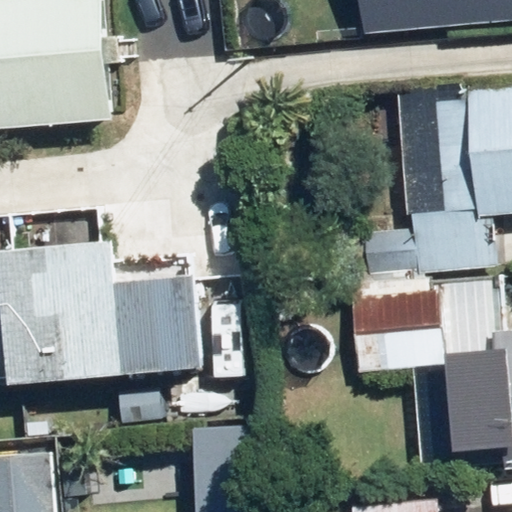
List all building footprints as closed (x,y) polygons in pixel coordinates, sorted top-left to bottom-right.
[(0,0),(0,130),(125,120),(114,0),(0,0)] [(511,0),(378,0),(382,32),(511,20),(511,0)] [(511,83),(473,87),(473,94),(440,96),(448,209),(417,211),(421,271),(500,265),(496,214),(511,212),(511,83)] [(212,269),(133,276),(129,237),(0,249),(0,382),(221,362),(212,269)] [(511,328),(508,275),(355,286),(361,368),(462,361),(468,446),(511,442),(511,328)] [(259,511),(254,423),(201,426),(206,511),(259,511)] [(0,511),(60,511),(56,449),(0,453),(0,511)] [(445,511),(445,495),(357,501),(357,511),(445,511)]
